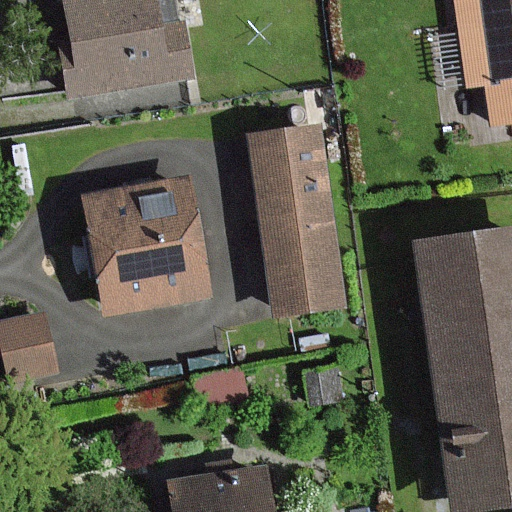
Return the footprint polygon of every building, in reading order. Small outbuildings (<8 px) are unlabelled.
[(146,0),(71,0),(80,43),(64,46),(72,89),(189,67),(180,23),(152,28),(146,0)] [(511,0),(460,0),(469,83),(490,80),(495,118),(511,116),(511,0)] [(314,130),(249,140),(276,312),(341,302),(314,130)] [(185,183),(87,201),(107,311),(206,293),(185,183)] [(511,228),(419,242),(455,509),(511,501),(511,228)] [(43,314),(0,324),(13,379),(55,370),(43,314)] [(174,484),(178,511),(270,511),(265,472),(174,484)]
